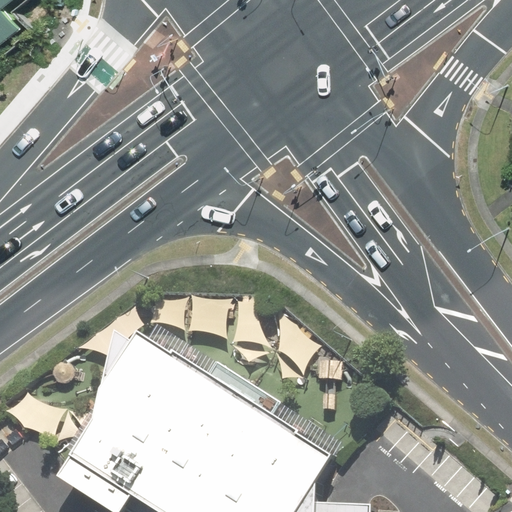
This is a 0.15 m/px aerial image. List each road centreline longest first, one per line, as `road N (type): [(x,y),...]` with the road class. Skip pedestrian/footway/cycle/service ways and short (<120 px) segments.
road 1 (primary): [(462,339),(362,292),(275,229),(236,213),(171,206)]
road 2 (primary): [(0,236),(241,56)]
road 3 (secondary): [(462,339),(291,116)]
road 4 (primary): [(0,177),(90,73),(138,0)]
road 5 (primary): [(171,206),(0,334)]
road 6 (primary): [(511,19),(443,108),(427,143),(424,197)]
road 7 (primary): [(291,116),(171,206)]
road 8 (secondary): [(424,197),(511,316)]
road 9 (secondary): [(335,82),(424,197)]
road 10 (primary): [(441,0),(335,82)]
